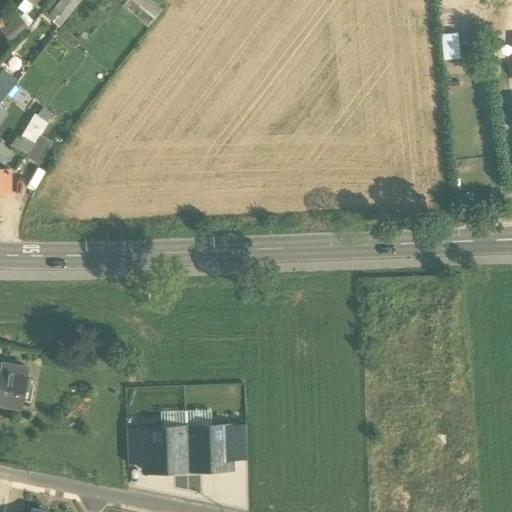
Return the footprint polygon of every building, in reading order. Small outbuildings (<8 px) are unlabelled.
[(63,0),(49,17),(59,26),(81,0),(63,0)] [(150,0),(128,0),(122,8),(148,28),(163,10),(150,0)] [(0,30),(0,32),(10,44),(27,28),(16,16),(0,30)] [(460,32),(443,33),(445,57),(461,56),(460,32)] [(0,81),(0,103),(10,90),(0,81)] [(13,148),(46,167),(58,146),(39,135),(47,121),(34,113),(13,148)] [(8,171),(0,170),(0,192),(8,193),(8,171)] [(27,368),(7,365),(6,372),(0,370),(0,404),(20,408),(27,368)] [(245,425),(230,426),(231,461),(246,460),(245,425)] [(231,469),(231,461),(230,426),(186,427),(187,471),(231,469)] [(143,472),(187,471),(186,427),(141,429),(143,464),(143,472)] [(128,464),(143,464),(141,429),(126,430),(128,464)]
